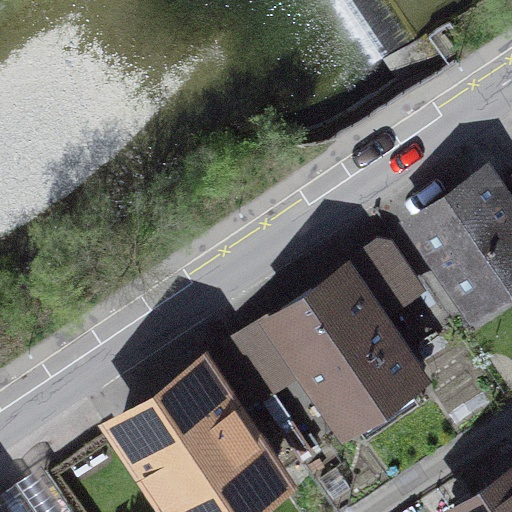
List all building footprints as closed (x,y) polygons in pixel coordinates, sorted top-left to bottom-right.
[(511,212),(484,172),(416,218),(472,302),(511,275),(511,212)] [(411,284),(383,242),(226,347),(256,392),(306,358),(345,416),(411,371),(370,311),(411,284)] [(200,365),(121,418),(184,511),(218,511),(274,475),(232,412),(256,396),(227,353),(203,369),(200,365)] [(70,511),(43,472),(0,501),(0,504),(5,511),(70,511)] [(511,511),(511,472),(451,511),(511,511)]
